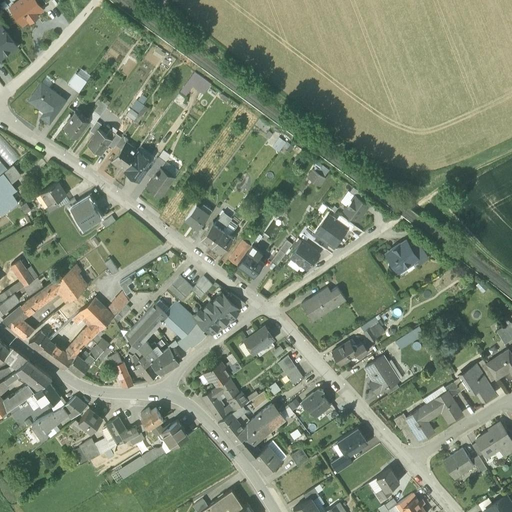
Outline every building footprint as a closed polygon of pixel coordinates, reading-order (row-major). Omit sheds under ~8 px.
[(34,0),(20,0),(11,7),(23,24),(29,19),(30,21),(38,16),(36,14),(42,10),(41,8),(34,0)] [(1,27),(0,28),(0,62),(18,49),(1,27)] [(76,73),(75,74),(86,82),(90,76),(81,68),(77,73),(76,73)] [(180,91),(186,96),(193,86),(204,93),(212,83),(195,70),(180,91)] [(75,74),(67,86),(77,93),(86,82),(75,74)] [(40,83),(26,101),(42,112),(39,116),(48,122),(64,101),(40,83)] [(102,101),(98,99),(95,103),(98,105),(94,110),(100,115),(107,105),(102,101)] [(144,106),(133,121),(137,124),(148,108),(144,106)] [(94,110),(87,120),(89,121),(93,125),(98,119),(100,115),(94,110)] [(87,120),(75,111),(63,127),(68,130),(67,131),(72,134),(73,134),(77,137),(89,121),(87,120)] [(98,119),(93,125),(90,130),(94,133),(98,129),(103,122),(98,119)] [(100,153),(107,144),(115,133),(110,129),(106,135),(98,129),(94,133),(87,143),(100,153)] [(121,137),(115,133),(107,144),(113,148),(116,145),(121,137)] [(0,156),(9,166),(19,156),(0,135),(0,156)] [(121,137),(116,145),(121,149),(124,145),(128,139),(123,135),(121,137)] [(288,140),(283,147),(291,153),(292,151),(297,154),(301,149),(288,140)] [(121,149),(112,161),(124,169),(137,151),(137,150),(135,153),(124,145),(121,149)] [(137,151),(124,169),(135,177),(144,164),(145,164),(149,159),(137,151)] [(158,156),(158,157),(150,168),(146,173),(152,177),(160,167),(161,167),(165,161),(158,156)] [(0,159),(0,174),(3,172),(8,168),(0,159)] [(144,164),(135,177),(140,181),(146,173),(150,168),(145,164),(144,164)] [(20,176),(12,165),(8,168),(3,172),(11,182),(20,176)] [(160,167),(152,177),(146,186),(154,191),(154,190),(160,194),(160,195),(161,196),(175,177),(161,167),(160,167)] [(324,177),(314,169),(307,177),(318,185),(324,177)] [(0,174),(0,212),(1,214),(12,207),(5,196),(11,192),(16,189),(11,182),(3,172),(0,174)] [(57,181),(41,192),(49,204),(56,200),(66,193),(57,181)] [(359,191),(353,187),(349,192),(354,195),(355,196),(359,191)] [(18,203),(11,192),(5,196),(12,207),(18,203)] [(77,202),(70,206),(81,223),(84,221),(87,225),(101,216),(98,210),(97,210),(93,204),(94,203),(89,195),(77,202)] [(354,195),(344,210),(357,220),(368,205),(355,196),(354,195)] [(67,208),(70,206),(77,202),(74,197),(64,203),(67,208)] [(267,197),(242,231),(248,235),(246,238),(252,243),(257,236),(257,234),(278,205),(267,197)] [(56,200),(49,204),(45,206),(49,212),(59,205),(56,200)] [(196,205),(185,220),(196,228),(198,230),(200,227),(209,214),(196,205)] [(215,224),(223,230),(231,218),(223,212),(215,224)] [(112,215),(102,222),(106,227),(115,220),(112,215)] [(336,220),(328,215),(315,233),(333,247),(347,228),(336,220)] [(354,226),(339,215),(336,220),(347,228),(350,231),(354,226)] [(215,224),(212,222),(200,238),(211,246),(223,230),(215,224)] [(196,228),(190,237),(195,240),(203,229),(200,227),(198,230),(196,228)] [(223,230),(211,246),(221,253),(232,237),(223,230)] [(247,250),(253,254),(257,248),(256,248),(264,237),(259,233),(257,236),(252,243),(251,245),(247,250)] [(243,239),(229,259),(237,264),(247,250),(251,245),(244,240),(243,239)] [(286,239),(280,249),(285,253),(292,244),(286,239)] [(302,241),(290,256),(306,268),(317,252),(302,241)] [(409,246),(406,241),(400,245),(400,244),(392,249),(392,250),(386,254),(390,261),(389,261),(388,265),(390,269),(394,269),(395,268),(397,271),(397,270),(397,269),(402,265),(404,267),(410,263),(410,262),(416,258),(417,258),(409,246)] [(427,258),(416,242),(409,246),(417,258),(416,258),(419,263),(427,258)] [(280,249),(271,260),(277,264),(285,253),(280,249)] [(247,250),(237,264),(253,275),(264,262),(253,254),(247,250)] [(104,261),(112,272),(118,268),(110,257),(104,261)] [(33,279),(27,270),(19,259),(11,264),(21,280),(24,285),(25,285),(34,280),(33,279)] [(81,270),(76,263),(71,267),(76,274),(81,270)] [(37,277),(31,267),(27,270),(33,279),(34,279),(37,277)] [(71,267),(53,280),(60,288),(69,300),(86,287),(76,274),(71,267)] [(180,275),(168,288),(181,300),(191,289),(193,287),(180,275)] [(203,276),(193,287),(191,289),(200,297),(212,284),(203,276)] [(42,285),(37,277),(34,279),(37,284),(36,285),(38,288),(42,285)] [(34,280),(25,285),(24,285),(23,286),(26,291),(36,285),(37,284),(34,279),(33,279),(34,280)] [(21,280),(0,294),(0,301),(1,300),(2,300),(7,297),(11,294),(17,289),(23,286),(24,285),(21,280)] [(53,280),(27,299),(33,307),(60,288),(53,280)] [(23,286),(17,289),(21,294),(26,291),(23,286)] [(327,286),(301,303),(312,321),(339,304),(330,291),(327,286)] [(337,286),(330,291),(339,304),(346,299),(337,286)] [(124,290),(106,308),(113,315),(129,298),(124,290)] [(226,297),(221,292),(213,300),(212,301),(229,317),(231,318),(239,309),(226,297)] [(230,292),(226,297),(239,309),(245,303),(230,292)] [(15,298),(11,294),(7,297),(12,303),(17,300),(17,299),(18,298),(17,296),(15,298)] [(7,297),(2,300),(1,300),(0,301),(0,313),(8,308),(7,307),(12,303),(7,297)] [(94,297),(81,309),(93,322),(100,329),(113,315),(106,308),(94,297)] [(27,299),(21,305),(28,314),(34,309),(33,307),(27,299)] [(193,316),(175,299),(164,310),(167,312),(161,318),(182,338),(199,321),(193,316)] [(229,317),(212,301),(213,300),(211,299),(203,308),(220,324),(220,325),(221,326),(229,317)] [(116,320),(127,331),(137,321),(131,315),(140,305),(135,300),(116,320)] [(127,331),(126,332),(134,342),(137,345),(143,338),(161,318),(167,312),(164,310),(155,302),(137,321),(127,331)] [(28,314),(21,305),(19,307),(20,307),(27,316),(28,314)] [(220,324),(203,308),(202,306),(193,316),(199,321),(207,328),(212,333),(220,325),(220,324)] [(20,307),(3,320),(10,326),(20,319),(21,320),(27,316),(20,307)] [(81,309),(73,317),(77,322),(83,317),(90,325),(93,322),(81,309)] [(501,320),(504,325),(511,322),(507,316),(501,320)] [(375,317),(360,326),(370,341),(384,332),(375,317)] [(199,321),(182,338),(190,345),(207,328),(199,321)] [(90,325),(74,342),(81,348),(91,337),(96,333),(100,329),(93,322),(90,325)] [(511,338),(511,337),(504,325),(496,331),(504,343),(511,338)] [(250,336),(244,340),(253,352),(256,350),(271,340),(273,338),(265,326),(257,331),(250,336)] [(246,331),(250,336),(257,331),(252,326),(246,331)] [(412,329),(395,340),(400,348),(417,337),(412,329)] [(24,330),(19,334),(24,338),(29,333),(24,330)] [(41,331),(28,341),(38,349),(49,339),(41,331)] [(91,337),(95,341),(97,342),(101,338),(96,333),(91,337)] [(95,341),(91,337),(86,343),(90,347),(95,341)] [(109,343),(102,337),(101,338),(97,342),(98,344),(104,348),(106,346),(109,343)] [(190,345),(182,338),(181,337),(176,341),(185,350),(190,345)] [(143,338),(137,345),(138,346),(141,350),(148,344),(143,338)] [(9,348),(0,340),(0,358),(1,359),(12,346),(11,346),(9,348)] [(271,340),(256,350),(259,355),(274,345),(271,340)] [(349,340),(332,351),(340,364),(357,353),(354,347),(349,340)] [(363,341),(354,347),(357,353),(359,355),(368,349),(363,341)] [(74,342),(65,352),(72,358),(77,353),(81,348),(74,342)] [(134,342),(127,352),(133,355),(134,354),(134,353),(138,346),(137,345),(134,342)] [(104,348),(98,344),(84,359),(77,353),(72,358),(67,365),(80,375),(89,364),(98,355),(104,348)] [(148,344),(141,350),(144,354),(147,358),(155,352),(148,344)] [(65,352),(55,345),(47,355),(64,368),(67,365),(72,358),(65,352)] [(172,345),(169,346),(179,362),(181,360),(172,345)] [(272,352),(276,357),(284,351),(280,345),(272,352)] [(104,348),(98,355),(102,359),(110,349),(106,346),(104,348)] [(141,350),(138,346),(134,353),(134,354),(139,358),(144,354),(141,350)] [(158,355),(150,361),(151,362),(160,374),(179,363),(179,362),(169,346),(158,355)] [(511,354),(508,349),(486,363),(490,369),(495,378),(509,369),(511,374),(511,354)] [(17,350),(9,360),(14,366),(13,368),(15,370),(15,369),(16,369),(27,358),(17,350)] [(117,352),(107,357),(112,366),(114,365),(122,361),(119,356),(117,352)] [(155,352),(147,358),(150,361),(158,355),(155,352)] [(144,354),(139,358),(141,361),(139,363),(138,361),(136,362),(138,364),(135,366),(148,381),(157,374),(149,363),(151,362),(150,361),(147,358),(144,354)] [(384,355),(364,367),(373,380),(369,383),(376,394),(385,389),(396,382),(399,380),(398,379),(395,381),(390,373),(394,371),(384,355)] [(278,363),(282,368),(292,361),(288,356),(278,363)] [(52,378),(27,358),(16,369),(19,372),(29,380),(32,382),(38,387),(48,381),(52,378)] [(483,358),(476,363),(483,373),(490,369),(486,363),(483,358)] [(132,385),(123,361),(122,361),(114,365),(122,386),(132,385)] [(221,361),(204,373),(209,382),(213,379),(217,385),(241,367),(237,362),(227,369),(221,361)] [(292,361),(282,368),(287,375),(296,368),(292,361)] [(476,363),(463,371),(465,373),(460,376),(466,386),(470,393),(479,387),(485,398),(495,392),(483,373),(476,363)] [(6,365),(0,369),(0,376),(9,370),(6,365)] [(303,378),(296,368),(287,375),(294,384),(303,378)] [(15,370),(4,377),(7,382),(14,377),(19,372),(16,369),(15,369),(15,370)] [(460,376),(454,380),(460,390),(466,386),(460,376)] [(0,379),(0,391),(9,384),(7,382),(4,377),(0,379)] [(217,385),(202,396),(210,409),(220,403),(216,398),(224,393),(226,397),(237,389),(229,377),(217,385)] [(454,380),(444,386),(447,390),(451,396),(460,390),(454,380)] [(38,387),(33,391),(35,394),(41,402),(46,399),(56,392),(48,381),(38,387)] [(29,385),(19,394),(22,399),(33,391),(38,387),(32,382),(29,385)] [(396,382),(385,389),(388,394),(399,387),(396,382)] [(29,385),(27,383),(9,397),(14,404),(16,403),(21,399),(22,399),(19,394),(29,385)] [(447,390),(444,386),(443,385),(423,398),(426,403),(447,390)] [(237,389),(226,397),(235,409),(242,404),(246,402),(243,398),(237,389)] [(243,398),(246,402),(259,393),(256,389),(243,398)] [(323,390),(317,389),(302,401),(309,411),(310,409),(315,416),(322,411),(329,405),(322,395),(323,390)] [(447,390),(426,403),(435,416),(441,411),(448,422),(462,413),(451,396),(447,390)] [(22,399),(21,399),(24,403),(27,400),(35,394),(33,391),(22,399)] [(46,399),(51,406),(54,412),(58,409),(65,404),(56,392),(46,399)] [(33,408),(41,402),(35,394),(27,400),(33,408)] [(8,395),(2,400),(9,408),(14,404),(9,397),(8,395)] [(65,404),(58,409),(54,412),(52,412),(58,420),(68,413),(71,418),(87,405),(75,396),(65,404)] [(0,414),(9,408),(2,400),(0,397),(0,414)] [(21,409),(16,403),(14,404),(9,408),(0,414),(5,420),(21,409)] [(220,403),(210,409),(218,420),(227,414),(220,403)] [(405,416),(404,417),(408,424),(419,441),(435,431),(429,420),(435,416),(426,403),(405,416)] [(218,420),(218,421),(226,431),(238,422),(234,416),(245,409),(242,404),(235,409),(227,414),(218,420)] [(238,422),(226,431),(235,442),(244,435),(246,437),(253,431),(264,423),(277,412),(271,404),(247,423),(242,427),(238,422)] [(329,405),(322,411),(325,416),(335,408),(331,404),(329,405)] [(51,406),(41,411),(34,415),(36,417),(38,416),(39,419),(52,412),(54,412),(51,406)] [(102,418),(89,407),(78,421),(91,432),(102,418)] [(156,408),(151,411),(149,408),(141,413),(143,416),(141,418),(145,424),(148,429),(163,419),(156,408)] [(277,412),(264,423),(269,430),(285,418),(279,411),(277,412)] [(39,419),(37,420),(45,430),(55,423),(58,420),(52,412),(39,419)] [(403,412),(393,419),(400,429),(408,424),(404,417),(405,416),(403,412)] [(135,426),(126,431),(118,416),(106,424),(112,434),(114,437),(118,444),(129,439),(139,433),(136,428),(135,426)] [(41,439),(48,434),(45,430),(37,420),(31,425),(41,439)] [(177,420),(161,431),(166,439),(162,442),(162,443),(167,450),(188,436),(177,420)] [(511,441),(500,422),(493,426),(494,428),(476,439),(477,441),(484,452),(486,455),(499,446),(504,454),(511,449),(511,441)] [(55,423),(45,430),(48,434),(50,437),(60,430),(55,423)] [(264,423),(253,431),(258,437),(259,438),(266,432),(269,430),(264,423)] [(143,426),(142,425),(136,428),(139,433),(141,432),(148,429),(145,424),(143,426)] [(291,431),(296,442),(304,438),(298,427),(291,431)] [(357,427),(337,440),(345,452),(347,455),(367,442),(357,427)] [(253,431),(246,437),(244,435),(235,442),(249,459),(259,450),(254,444),(255,443),(253,441),(258,437),(253,431)] [(139,433),(129,439),(133,444),(144,438),(141,432),(139,433)] [(104,451),(118,444),(114,437),(112,434),(98,441),(104,451)] [(98,441),(98,440),(94,442),(92,438),(79,445),(80,446),(87,459),(87,460),(104,451),(98,441)] [(273,440),(267,444),(281,461),(286,456),(273,440)] [(484,452),(477,441),(471,444),(478,455),(479,456),(484,452)] [(162,443),(148,452),(141,456),(145,464),(167,450),(162,443)] [(267,444),(251,458),(258,467),(261,464),(268,472),(281,461),(267,444)] [(80,463),(87,459),(80,446),(73,450),(80,463)] [(301,447),(290,455),(297,466),(309,458),(301,447)] [(462,448),(443,461),(454,478),(473,466),(462,448)] [(345,452),(331,462),(337,472),(352,462),(347,455),(345,452)] [(478,455),(471,459),(480,472),(487,468),(479,456),(478,455)] [(390,468),(376,477),(378,480),(383,488),(385,490),(387,489),(399,481),(390,468)] [(376,477),(363,486),(365,489),(370,486),(378,480),(376,477)] [(370,486),(375,493),(383,488),(378,480),(370,486)] [(314,487),(303,494),(307,500),(310,497),(312,500),(320,495),(314,487)] [(385,490),(383,488),(375,493),(380,501),(390,494),(387,489),(385,490)] [(235,511),(243,507),(231,490),(208,506),(206,507),(209,511),(221,511),(228,507),(231,511),(235,511)] [(412,493),(403,500),(406,504),(415,498),(412,493)] [(492,504),(486,508),(486,509),(488,511),(511,511),(508,505),(511,503),(506,495),(492,504)] [(320,511),(312,500),(310,497),(307,500),(293,509),(295,511),(320,511)] [(488,497),(477,504),(482,511),(486,509),(486,508),(492,504),(488,497)] [(188,508),(190,511),(199,511),(206,507),(208,506),(203,498),(188,508)] [(393,498),(384,504),(388,509),(396,502),(393,498)] [(403,500),(395,504),(400,511),(424,511),(415,498),(406,504),(403,500)] [(346,511),(340,502),(335,505),(339,511),(346,511)]
